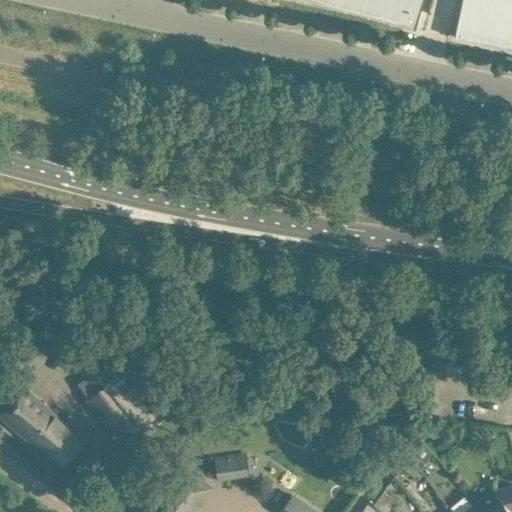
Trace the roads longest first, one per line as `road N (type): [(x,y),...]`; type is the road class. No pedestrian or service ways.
road 1 (tertiary): [(511,263),(190,206),(0,160)]
road 2 (tertiary): [(0,201),(511,271)]
road 3 (unclassified): [(122,9),(511,91)]
